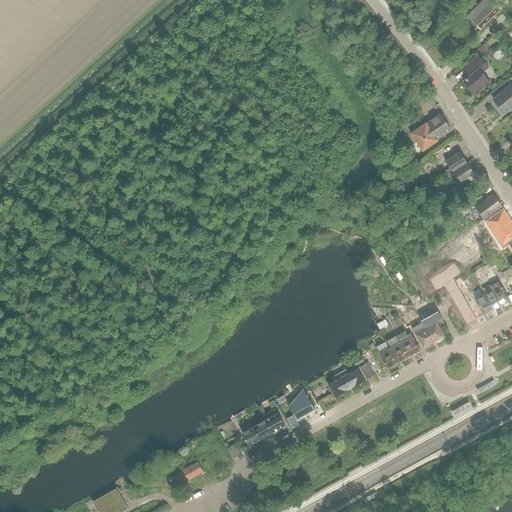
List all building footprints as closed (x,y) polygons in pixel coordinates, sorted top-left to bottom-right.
[(490,0),(482,0),(476,6),(490,20),(500,9),(490,0)] [(476,6),(466,16),(480,30),(490,20),(476,6)] [(486,43),(478,50),(483,56),(491,50),(489,48),(486,43)] [(471,74),(463,81),(474,95),(490,82),(482,73),(488,68),(478,55),(464,66),(471,74)] [(494,100),(504,112),(511,105),(511,86),(501,95),(499,95),(495,98),(495,100),(494,100)] [(425,123),(412,133),(424,150),(437,140),(436,140),(451,129),(440,114),(426,125),(425,123)] [(411,135),(411,134),(403,123),(395,128),(389,132),(397,145),(411,135)] [(450,168),(443,173),(446,177),(467,163),(460,152),(445,161),(450,168)] [(467,163),(446,177),(448,180),(455,176),(459,183),(474,173),(467,163)] [(457,184),(443,193),(448,201),(462,191),(457,184)] [(487,199),(475,207),(478,212),(483,219),(502,207),(493,194),(487,199)] [(511,222),(503,209),(485,221),(500,245),(501,245),(503,248),(511,241),(511,222)] [(511,264),(510,266),(511,267),(502,272),(507,281),(511,278),(511,264)] [(493,291),(486,295),(494,309),(509,301),(499,282),(491,287),(493,291)] [(486,295),(475,301),(483,315),(494,309),(486,295)] [(432,317),(422,323),(424,326),(433,343),(444,337),(432,317)] [(424,326),(414,332),(423,348),(433,343),(424,326)] [(405,331),(397,336),(399,340),(399,341),(408,357),(420,350),(411,334),(410,335),(407,336),(407,335),(405,331)] [(399,341),(390,346),(398,362),(408,357),(399,341)] [(380,352),(379,352),(387,368),(388,367),(398,362),(390,346),(388,347),(380,352)] [(354,369),(365,363),(360,356),(350,361),(354,369)] [(365,380),(373,376),(367,363),(329,384),(336,397),(366,381),(365,380)] [(475,389),(478,395),(496,385),(493,379),(475,389)] [(306,395),(287,405),(295,419),(313,409),(306,395)] [(273,401),(268,404),(269,405),(271,410),(277,407),(275,404),(273,401)] [(273,432),(285,425),(278,412),(266,419),(273,432)] [(260,439),(273,432),(266,419),(253,426),(260,439)] [(249,445),(260,439),(253,426),(242,432),(249,445)] [(236,462),(248,457),(241,442),(230,447),(236,462)] [(179,484),(203,470),(198,461),(174,475),(179,484)] [(118,511),(127,507),(116,489),(93,502),(98,511),(118,511)]
